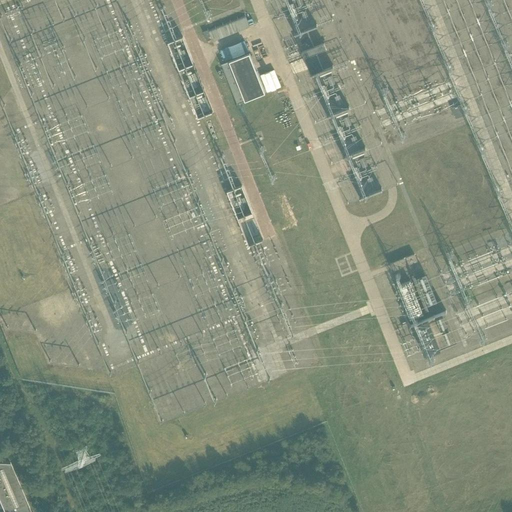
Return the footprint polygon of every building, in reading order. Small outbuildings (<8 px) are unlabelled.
[(207,30),(212,42),(249,27),(245,15),(207,30)] [(261,36),(247,41),(254,59),(268,54),(261,36)] [(167,43),(198,118),(213,112),(182,37),(167,43)] [(323,44),(300,49),(302,56),(325,51),(323,44)] [(236,103),(236,104),(265,93),(249,53),(221,64),(221,65),(237,103),(236,103)] [(316,55),(304,59),(311,75),(322,70),(316,55)] [(451,108),(455,119),(464,115),(460,105),(451,108)] [(227,191),(248,246),(263,240),(241,185),(227,191)] [(414,254),(389,264),(392,272),(417,262),(414,254)] [(410,281),(397,286),(410,320),(423,315),(410,281)] [(428,321),(413,327),(425,358),(440,352),(428,321)] [(0,502),(4,511),(23,511),(30,511),(10,463),(0,462),(0,502)]
